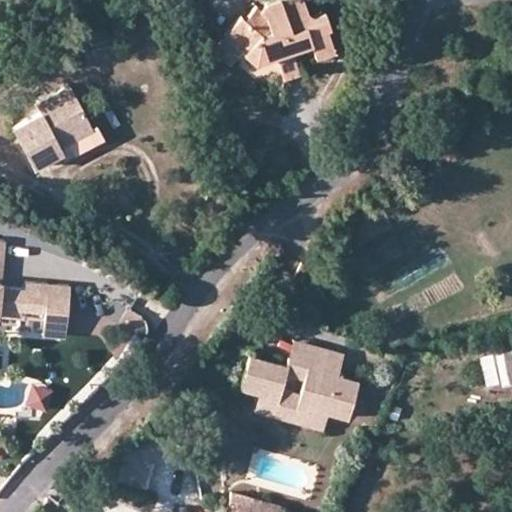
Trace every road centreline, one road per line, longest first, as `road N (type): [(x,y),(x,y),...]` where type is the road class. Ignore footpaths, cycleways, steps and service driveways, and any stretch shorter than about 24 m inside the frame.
road 1 (residential): [(413,0),(389,85),(362,139),(241,239),(9,511)]
road 2 (unknown): [(156,343),(126,302),(2,232)]
